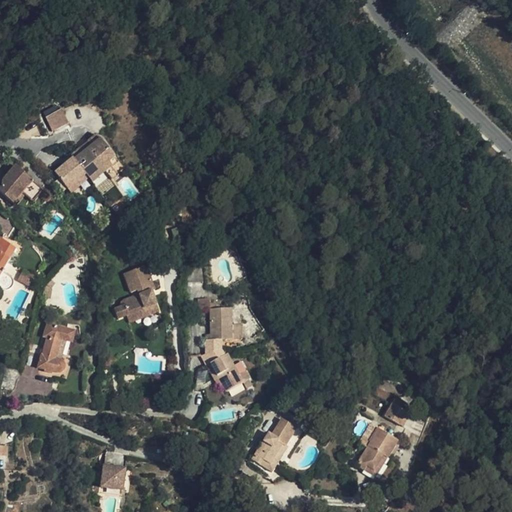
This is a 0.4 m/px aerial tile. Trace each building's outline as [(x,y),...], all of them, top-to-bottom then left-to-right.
[(52,131),(69,123),(61,108),(44,116),(52,131)] [(86,175),(89,179),(102,168),(114,158),(96,136),(90,141),(93,146),(79,158),(76,153),(71,157),(73,160),(86,175)] [(114,158),(102,168),(105,172),(112,181),(118,176),(112,167),(118,162),(114,158)] [(55,175),(67,190),(86,175),(73,160),(68,164),(61,171),(55,175)] [(58,168),(61,171),(68,164),(66,161),(58,168)] [(0,182),(0,192),(14,203),(33,178),(14,163),(0,182)] [(102,168),(89,179),(92,183),(105,172),(102,168)] [(71,194),(89,179),(86,175),(67,190),(71,194)] [(1,272),(15,250),(0,240),(0,248),(1,250),(0,251),(0,287),(4,290),(8,289),(12,286),(13,283),(11,279),(1,272)] [(155,291),(146,267),(123,275),(131,298),(120,302),(122,306),(113,309),(117,321),(126,318),(129,325),(159,314),(157,307),(153,295),(152,295),(151,292),(155,291)] [(31,291),(37,282),(23,273),(17,281),(31,291)] [(210,310),(210,335),(210,340),(207,340),(205,340),(206,355),(210,363),(223,388),(226,392),(242,383),(227,355),(225,355),(222,350),(221,340),(241,340),(241,327),(231,327),(231,309),(210,310)] [(72,343),(75,332),(47,324),(43,337),(47,338),(43,355),(41,355),(38,367),(44,369),(43,371),(51,373),(52,371),(56,373),(61,371),(63,368),(63,364),(62,361),(59,360),(55,358),(60,339),(72,343)] [(219,390),(223,388),(210,363),(205,366),(219,390)] [(18,381),(21,370),(5,365),(2,377),(18,381)] [(402,428),(409,416),(392,406),(385,418),(402,428)] [(285,447),(296,429),(281,420),(271,436),(268,434),(252,460),(271,472),(286,448),(285,447)] [(367,448),(378,430),(369,425),(359,442),(367,448)] [(397,442),(378,430),(367,448),(357,465),(375,476),(397,442)] [(103,452),(101,488),(124,489),(125,465),(121,464),(121,453),(103,452)] [(142,501),(155,484),(139,470),(125,487),(142,501)]
